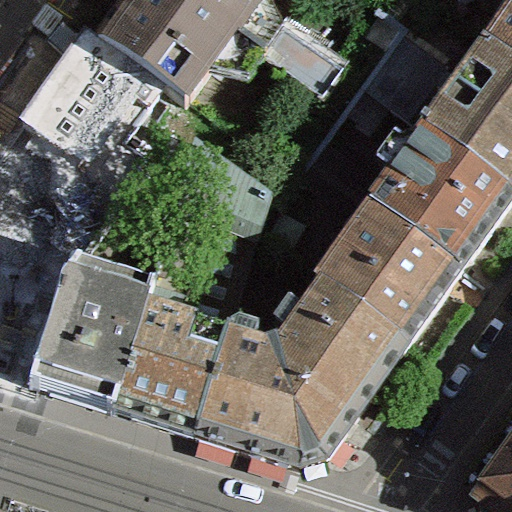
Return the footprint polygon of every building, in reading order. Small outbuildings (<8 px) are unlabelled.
[(131,0),(111,29),(100,44),(181,102),(187,106),(219,62),(248,83),(265,60),(181,0),(131,0)] [(181,0),(265,60),(323,102),(342,77),(255,17),(268,0),(181,0)] [(511,15),(489,48),(511,64),(511,15)] [(511,64),(489,48),(461,86),(458,91),(442,79),(444,76),(442,70),(398,39),(362,90),(426,135),(511,197),(511,64)] [(181,102),(100,44),(78,74),(67,65),(41,101),(53,109),(33,137),(22,128),(0,158),(0,166),(8,172),(0,183),(0,378),(14,383),(33,390),(65,288),(70,280),(59,272),(181,102)] [(371,211),(461,275),(478,252),(511,204),(511,197),(426,135),(371,211)] [(152,291),(114,415),(132,420),(195,440),(226,341),(270,201),(197,149),(152,291)] [(371,211),(317,287),(322,290),(407,351),(426,325),(461,275),(371,211)] [(65,288),(33,390),(56,397),(114,415),(152,291),(79,268),(70,280),(65,288)] [(195,440),(195,441),(300,473),(326,465),(344,439),(407,352),(407,351),(322,290),(282,347),(264,352),(226,341),(195,440)] [(482,511),(511,511),(511,462),(480,506),(482,511)]
